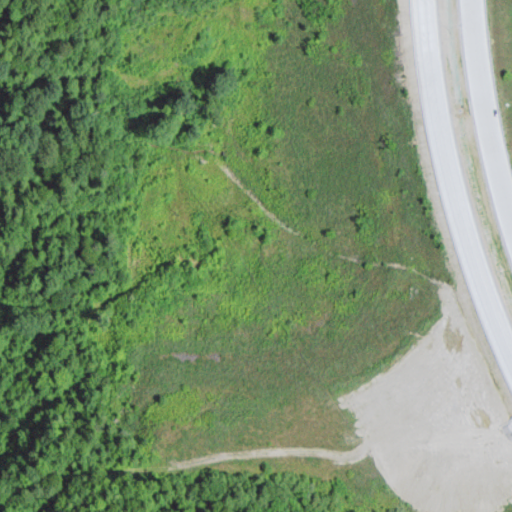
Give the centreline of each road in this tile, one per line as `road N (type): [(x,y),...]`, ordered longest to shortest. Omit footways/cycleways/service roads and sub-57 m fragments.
road 1 (trunk): [(420,0),(443,161),(511,363)]
road 2 (trunk): [(511,225),(477,0)]
